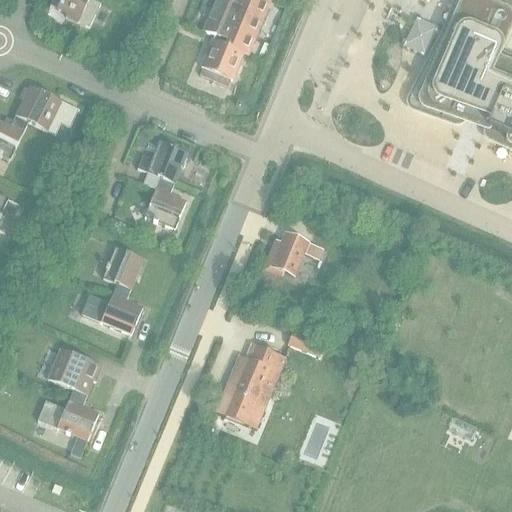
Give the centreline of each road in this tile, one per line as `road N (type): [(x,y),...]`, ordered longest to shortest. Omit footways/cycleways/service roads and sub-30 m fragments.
road 1 (residential): [(112,511),(265,155)]
road 2 (unclassified): [(276,127),(511,231)]
road 3 (unclassified): [(135,102),(0,44)]
road 4 (residential): [(265,155),(135,102)]
road 5 (residential): [(276,127),(326,0)]
